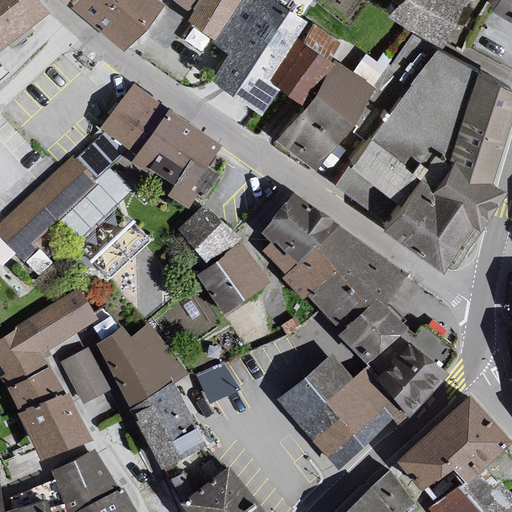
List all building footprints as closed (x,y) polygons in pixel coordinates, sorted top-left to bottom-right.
[(36,0),(0,0),(0,47),(45,10),(36,0)] [(74,0),(121,40),(155,0),(74,0)] [(230,0),(190,0),(185,9),(210,28),(230,0)] [(312,19),(289,0),(246,0),(224,43),(233,53),(220,76),(265,108),(283,92),(271,79),(312,19)] [(475,0),(405,0),(394,14),(451,46),(475,0)] [(317,22),(304,38),(291,55),(277,77),(308,101),(343,41),(317,22)] [(475,68),(440,48),(341,183),(391,215),(418,173),(426,179),(444,153),(475,68)] [(376,86),(337,62),(310,110),(284,138),(321,166),(376,86)] [(511,87),(475,68),(444,153),(452,155),(478,170),(511,87)] [(134,82),(101,128),(137,154),(170,108),(134,82)] [(222,146),(170,108),(137,154),(132,161),(148,172),(150,169),(175,185),(168,194),(189,209),(195,200),(198,196),(204,200),(222,175),(209,165),(222,146)] [(452,155),(444,153),(426,179),(418,173),(391,215),(385,222),(442,260),(470,216),(476,219),(487,176),(478,170),(452,155)] [(76,161),(1,232),(30,261),(103,187),(76,161)] [(360,362),(401,413),(425,393),(446,370),(454,348),(438,332),(421,321),(409,330),(383,301),(405,271),(287,186),(258,229),(269,239),(260,250),(300,296),(308,294),(324,309),(340,326),(335,330),(343,338),(362,359),(360,362)] [(208,263),(195,275),(225,311),(268,276),(242,239),(207,203),(178,227),(208,263)] [(80,291),(0,338),(0,368),(21,407),(60,389),(38,348),(93,315),(80,291)] [(128,323),(97,339),(129,400),(167,381),(179,375),(150,319),(138,332),(128,323)] [(62,354),(84,399),(111,386),(90,341),(62,354)] [(329,350),(273,395),(334,468),(401,413),(360,362),(348,372),(329,350)] [(224,362),(193,372),(207,399),(238,386),(224,362)] [(184,408),(167,381),(129,400),(169,476),(211,451),(184,408)] [(85,437),(60,389),(21,407),(43,456),(85,437)] [(466,395),(397,457),(421,484),(448,459),(465,478),(507,440),(466,395)] [(52,471),(69,511),(131,511),(93,449),(52,471)] [(267,511),(223,457),(177,495),(191,511),(267,511)] [(342,511),(392,511),(411,498),(388,469),(342,511)] [(465,478),(431,510),(433,511),(511,511),(511,495),(495,476),(488,483),(465,478)] [(0,511),(47,511),(43,498),(0,510),(0,511)]
